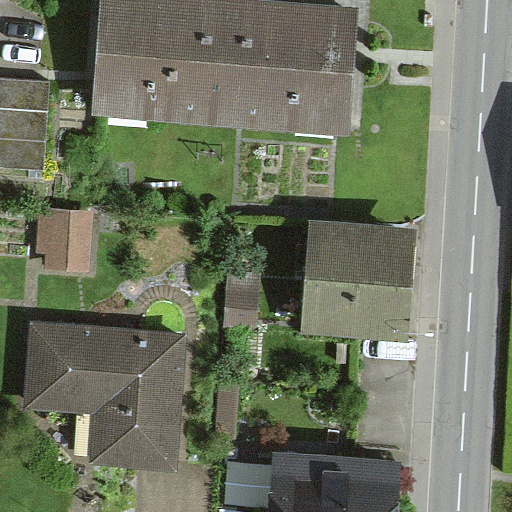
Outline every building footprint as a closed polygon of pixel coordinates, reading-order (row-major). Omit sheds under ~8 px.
[(357,7),(252,0),(104,0),(96,112),(348,129),(357,7)] [(41,95),(0,92),(0,179),(38,180),(41,95)] [(94,219),(47,214),(41,272),(88,276),(94,219)] [(413,236),(313,228),(305,328),(405,336),(413,236)] [(184,346),(34,340),(31,409),(103,412),(101,461),(179,465),(184,346)] [(400,511),(403,471),(279,462),(275,511),(400,511)]
